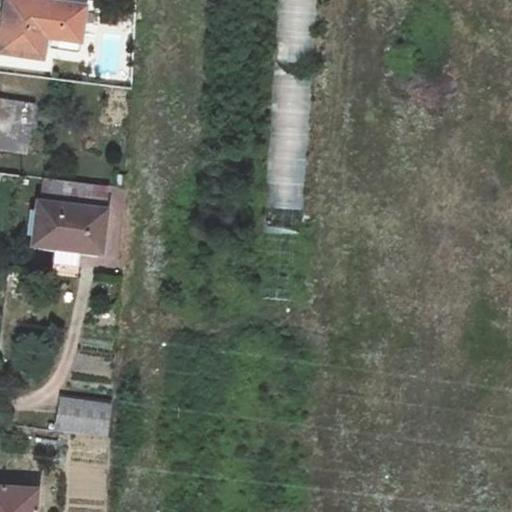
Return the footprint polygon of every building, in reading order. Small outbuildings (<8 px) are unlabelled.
[(88,7),(42,0),(8,0),(7,13),(4,13),(0,41),(0,51),(46,58),(49,35),(83,40),(88,7)] [(73,76),(75,64),(54,61),(52,74),(73,76)] [(0,98),(0,150),(28,155),(35,103),(0,98)] [(42,203),(106,211),(108,189),(44,181),(42,203)] [(281,204),(268,204),(268,258),(297,259),(297,192),(281,191),(281,204)] [(101,251),(106,211),(42,203),(41,203),(36,243),(56,245),(81,248),(101,251)] [(81,248),(56,245),(53,274),(77,277),(81,248)] [(111,405),(61,399),(53,428),(107,435),(111,405)] [(0,511),(36,511),(37,490),(0,487),(0,511)]
